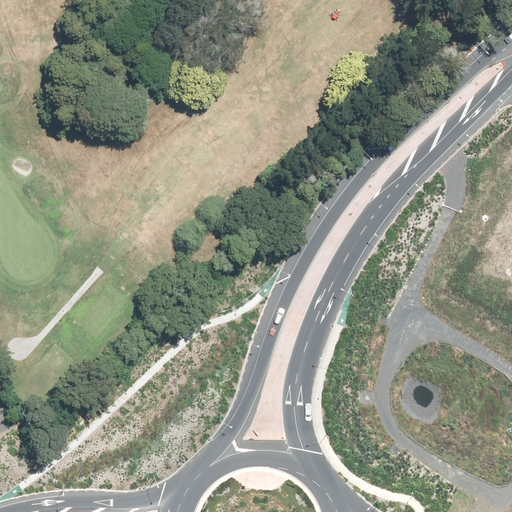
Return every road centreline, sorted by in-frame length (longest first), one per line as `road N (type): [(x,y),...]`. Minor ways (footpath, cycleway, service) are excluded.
road 1 (trunk): [(212,467),(245,418),(292,289),(337,202),(466,73),(511,49)]
road 2 (trunk): [(511,58),(489,98),(371,217),(339,269),(295,386),(310,468)]
road 3 (track): [(449,140),(455,197),(410,291),(383,388),(392,423),(412,449),(495,492),(511,482)]
road 4 (secondary): [(1,511),(189,488)]
